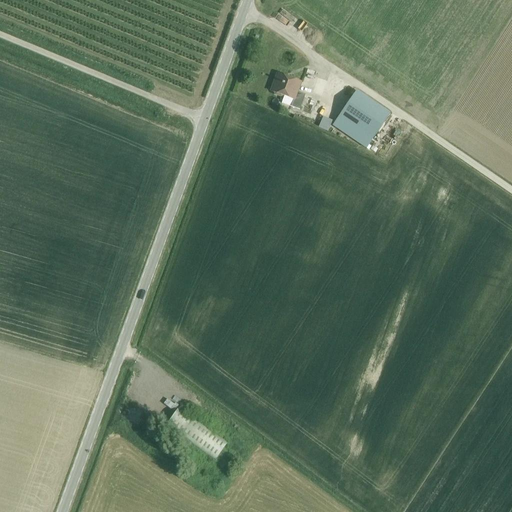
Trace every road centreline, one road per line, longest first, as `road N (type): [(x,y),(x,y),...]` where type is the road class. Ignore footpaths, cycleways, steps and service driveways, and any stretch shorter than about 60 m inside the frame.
road 1 (tertiary): [(61,511),(204,117)]
road 2 (unclassified): [(0,34),(204,117)]
road 3 (tertiary): [(204,117),(247,0)]
